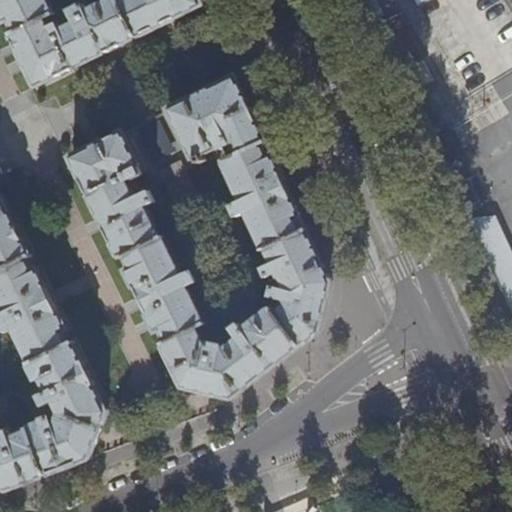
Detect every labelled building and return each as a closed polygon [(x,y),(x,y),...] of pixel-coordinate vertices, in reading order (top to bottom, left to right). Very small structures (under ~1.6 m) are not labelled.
[(0,0),(0,6),(7,21),(12,18),(19,33),(14,36),(25,57),(39,86),(102,55),(162,26),(204,5),(202,0),(0,0)] [(421,58),(403,67),(412,88),(431,79),(421,58)] [(225,161),(241,197),(231,202),(238,216),(248,212),(266,250),(268,249),(275,263),(265,268),(275,288),(273,297),(288,301),(287,306),(278,313),(274,308),(246,329),(242,324),(228,334),(235,343),(224,352),(224,348),(223,344),(213,342),(210,344),(209,349),(200,329),(209,325),(190,287),(199,283),(192,268),(183,272),(165,236),(163,237),(149,209),(158,204),(151,190),(137,197),(129,182),(144,175),(140,166),(141,165),(126,133),(101,145),(74,158),(105,221),(122,256),(128,254),(135,269),(130,271),(145,302),(159,330),(164,328),(171,343),(166,345),(186,386),(210,392),(234,397),(321,331),(333,282),(323,261),(288,185),(238,77),(209,91),(172,110),(196,159),(198,158),(200,164),(207,161),(204,155),(217,149),(214,142),(218,141),(222,150),(234,144),(239,154),(225,161)] [(417,104),(430,133),(444,126),(431,97),(417,104)] [(165,181),(179,209),(200,199),(187,171),(183,172),(170,145),(155,152),(168,179),(165,181)] [(0,485),(9,489),(91,458),(100,435),(109,414),(76,343),(72,346),(66,332),(70,330),(55,297),(43,271),(39,273),(32,259),(37,257),(10,198),(0,203),(0,485)] [(511,254),(506,242),(486,255),(501,285),(511,310),(511,254)]
